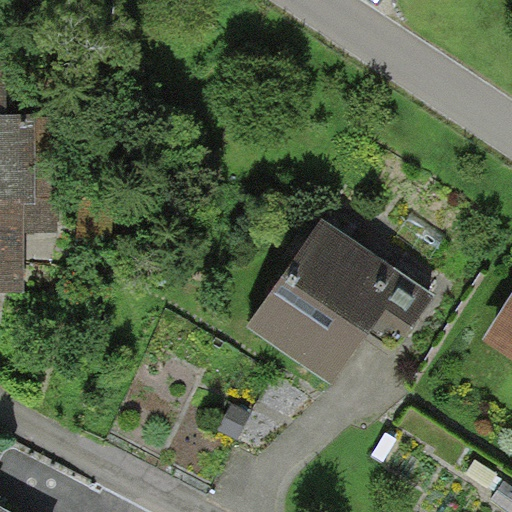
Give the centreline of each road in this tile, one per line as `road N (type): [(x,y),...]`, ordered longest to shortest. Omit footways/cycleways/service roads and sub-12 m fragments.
road 1 (residential): [(511,131),(311,0)]
road 2 (residential): [(0,407),(65,452),(185,511)]
